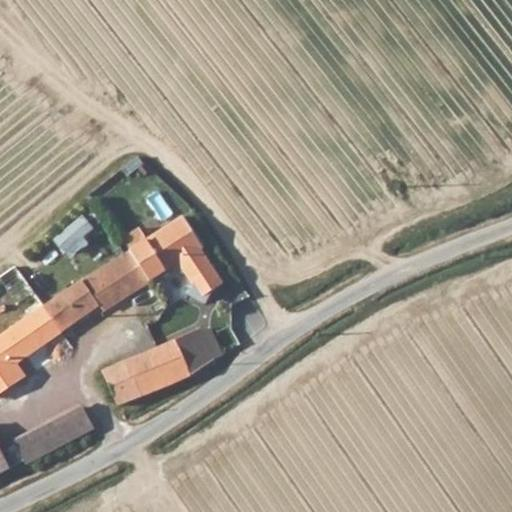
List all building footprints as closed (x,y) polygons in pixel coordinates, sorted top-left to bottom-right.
[(58,239),(67,252),(100,229),(92,217),(58,239)] [(202,251),(206,248),(187,218),(149,241),(169,272),(174,269),(186,279),(193,289),(190,298),(208,306),(214,292),(225,285),(202,251)] [(130,253),(151,283),(169,272),(149,241),(130,253)] [(151,283),(130,253),(47,310),(64,333),(101,307),(106,313),(151,283)] [(0,341),(0,344),(15,365),(64,333),(47,310),(0,341)] [(199,331),(171,343),(187,378),(215,363),(199,331)] [(187,378),(171,343),(105,372),(120,406),(187,378)] [(0,375),(15,365),(0,344),(0,375)] [(84,407),(37,427),(53,449),(94,429),(84,407)] [(25,461),(53,449),(37,427),(14,438),(25,461)] [(0,446),(0,472),(9,469),(0,446)]
